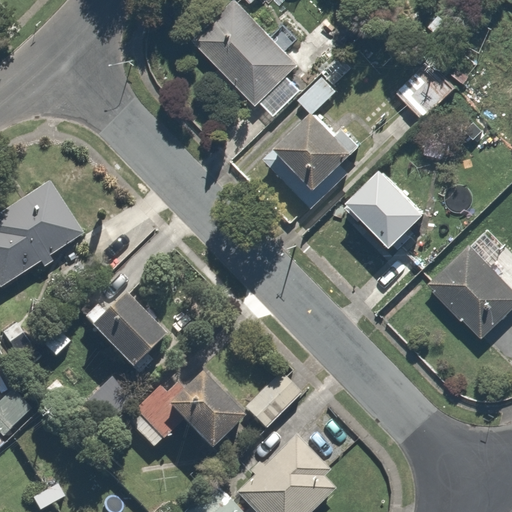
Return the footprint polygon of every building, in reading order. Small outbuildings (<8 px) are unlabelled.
[(288,74),(297,66),(236,2),(194,42),(269,121),(303,89),(288,74)] [(427,64),(397,94),(423,121),(454,91),(427,64)] [(298,101),(312,115),(316,111),(337,91),(323,78),(298,101)] [(312,115),(276,149),(317,191),(357,153),(316,111),(312,115)] [(387,167),(350,204),(395,249),(431,211),(387,167)] [(0,215),(0,289),(82,231),(47,183),(0,215)] [(511,253),(488,229),(430,284),(479,336),(511,304),(511,253)] [(125,296),(89,330),(132,374),(168,341),(125,296)] [(72,308),(53,326),(69,343),(88,324),(72,308)] [(161,454),(182,430),(213,455),(247,414),(194,371),(175,394),(161,382),(126,425),(161,454)] [(13,389),(0,400),(0,437),(2,439),(34,411),(13,389)] [(295,435),(236,494),(253,511),(313,511),(343,482),(295,435)] [(210,478),(179,510),(180,511),(242,511),(243,511),(210,478)] [(30,499),(37,511),(41,511),(67,496),(58,481),(30,499)]
